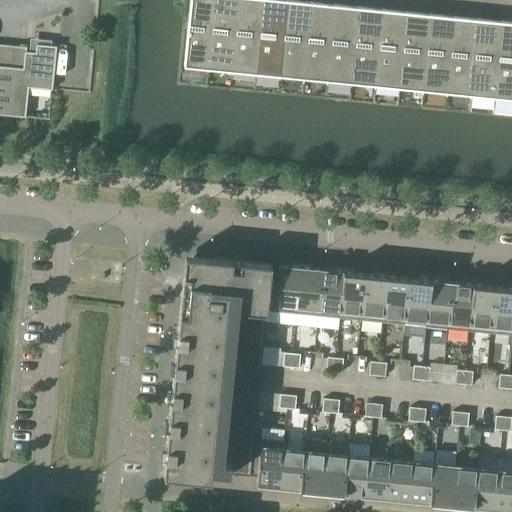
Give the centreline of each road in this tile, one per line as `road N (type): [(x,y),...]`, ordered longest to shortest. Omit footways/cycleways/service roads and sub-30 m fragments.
road 1 (residential): [(511,255),(142,218)]
road 2 (unclassified): [(110,511),(142,218)]
road 3 (unclassified): [(67,210),(39,485)]
road 4 (unclassified): [(511,13),(377,0)]
